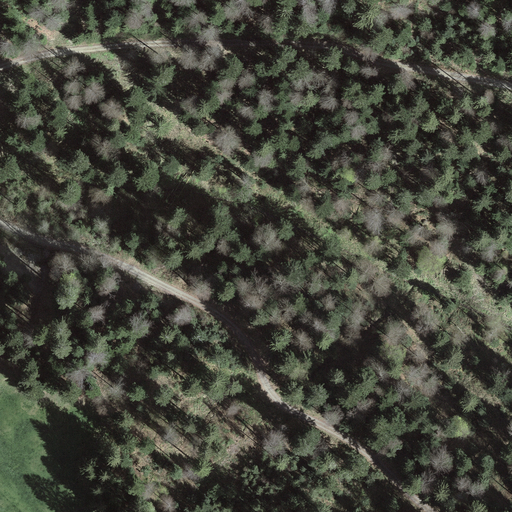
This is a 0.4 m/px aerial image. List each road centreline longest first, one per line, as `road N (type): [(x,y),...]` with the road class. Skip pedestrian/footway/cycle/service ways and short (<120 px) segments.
road 1 (track): [(0,221),(120,261),(228,320),(260,356),(271,399),(350,437),(433,511)]
road 2 (track): [(511,86),(314,43),(123,45),(0,68)]
road 3 (track): [(511,320),(371,253)]
